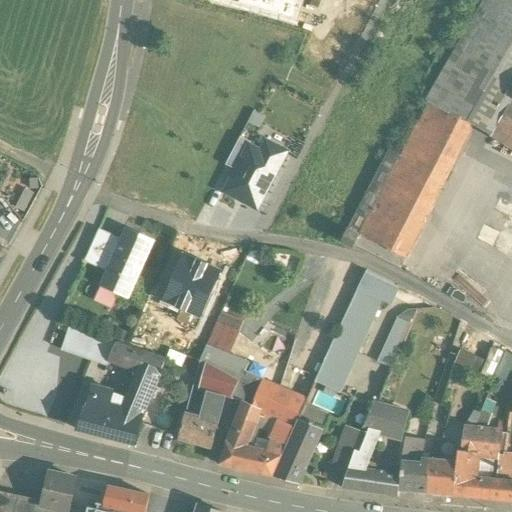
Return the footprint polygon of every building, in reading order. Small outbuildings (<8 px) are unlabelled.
[(208,0),(297,23),(303,0),(208,0)] [(473,124),(492,136),(511,102),(511,0),(487,0),(429,102),(473,124)] [(402,155),(383,193),(427,215),(473,124),(429,102),(402,155)] [(511,102),(492,136),(511,148),(511,102)] [(241,137),(226,166),(237,171),(250,147),(252,143),(241,137)] [(250,147),(237,171),(226,193),(258,209),(287,153),(267,143),(261,153),(250,147)] [(402,155),(389,150),(342,242),(354,248),(360,236),(404,259),(427,215),(383,193),(402,155)] [(139,234),(127,228),(123,235),(136,241),(139,234)] [(122,239),(100,229),(85,262),(107,272),(122,239)] [(107,272),(101,286),(130,299),(156,241),(139,234),(136,241),(123,235),(122,239),(107,272)] [(178,320),(198,329),(223,271),(184,254),(163,302),(182,310),(178,320)] [(316,381),(343,393),(392,285),(368,273),(316,381)] [(452,298),(464,304),(466,300),(465,295),(459,292),(455,292),(452,298)] [(412,314),(396,309),(381,359),(397,364),(412,314)] [(101,338),(72,328),(64,349),(93,359),(94,356),(101,338)] [(101,338),(94,356),(108,361),(116,343),(101,338)] [(134,349),(116,343),(108,361),(139,373),(144,375),(145,368),(159,377),(166,360),(135,349),(134,349)] [(493,346),(481,374),(493,380),(506,352),(493,346)] [(461,347),(457,360),(483,369),(487,356),(461,347)] [(245,370),(207,350),(202,361),(207,364),(239,382),(243,373),(245,370)] [(239,382),(207,364),(200,390),(243,402),(244,400),(246,395),(235,390),(239,382)] [(128,399),(96,387),(78,430),(133,444),(151,397),(159,377),(145,368),(144,375),(139,373),(128,399)] [(278,388),(243,373),(239,382),(235,390),(246,395),(244,400),(264,408),(261,415),(265,417),(267,414),(278,388)] [(307,400),(278,388),(267,414),(295,427),(298,420),(305,405),(307,400)] [(203,419),(187,414),(180,439),(212,448),(220,416),(214,414),(218,402),(208,400),(203,419)] [(243,402),(220,464),(243,470),(251,449),(246,448),(261,415),(264,408),(244,400),(243,402)] [(378,405),(375,404),(366,427),(370,429),(370,430),(382,432),(402,437),(403,436),(404,431),(409,412),(378,405)] [(329,417),(305,405),(298,420),(320,431),(324,432),(329,417)] [(291,436),(273,476),(301,484),(307,469),(304,468),(320,431),(298,420),(295,427),(291,436)] [(343,439),(329,479),(344,483),(354,451),(361,453),(370,430),(370,429),(366,427),(343,423),(337,437),(343,439)] [(446,425),(440,455),(432,454),(432,460),(430,459),(427,493),(432,493),(434,496),(439,497),(442,494),(454,495),(458,450),(461,451),(464,428),(448,426),(448,425),(447,424),(446,425)] [(485,430),(464,428),(461,451),(458,450),(454,495),(479,498),(481,478),(472,477),(474,469),(479,470),(480,455),(482,455),(485,430)] [(382,432),(370,430),(361,453),(372,457),(382,432)] [(271,439),(267,452),(251,449),(243,470),(273,476),(291,436),(283,432),(279,442),(271,439)] [(436,433),(427,432),(425,441),(425,442),(435,444),(435,443),(434,442),(436,433)] [(425,441),(408,437),(402,461),(422,464),(422,459),(425,442),(425,441)] [(401,476),(366,470),(372,457),(361,453),(354,451),(344,483),(343,488),(399,496),(399,491),(401,476)] [(511,457),(510,457),(510,458),(500,457),(497,480),(511,481),(511,457)] [(422,464),(402,461),(401,476),(399,491),(427,493),(430,459),(422,459),(422,464)] [(77,479),(51,473),(45,502),(38,500),(35,511),(69,511),(70,511),(77,479)] [(511,481),(497,480),(481,478),(479,498),(511,501),(511,481)] [(146,511),(150,495),(109,486),(105,505),(90,502),(87,511),(146,511)] [(38,499),(0,491),(0,511),(35,511),(38,500),(38,499)]
